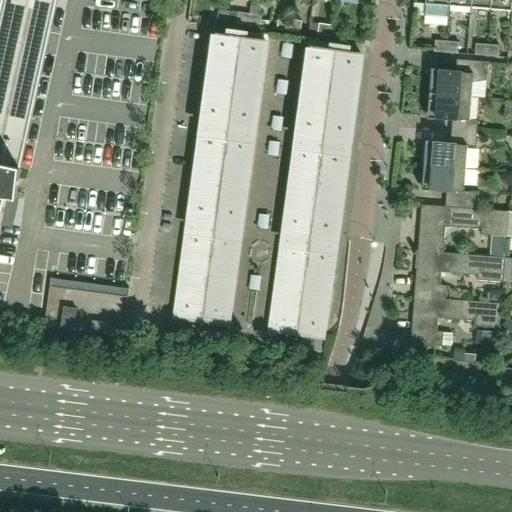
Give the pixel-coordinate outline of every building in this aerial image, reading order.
[(21,168),(57,0),(2,0),(0,13),(0,229),(7,198),(17,199),(21,168)] [(449,19),(450,6),(450,0),(425,0),(424,17),(449,19)] [(491,9),(491,0),(471,0),(470,8),(491,9)] [(511,11),(511,0),(491,0),(491,9),(511,11)] [(228,23),(230,11),(218,10),(217,21),(228,23)] [(248,25),(250,14),(238,13),(237,24),(248,25)] [(260,27),(262,16),(250,14),(248,25),(260,27)] [(289,31),(290,20),(279,18),(277,29),(289,31)] [(301,32),(302,21),(290,20),(289,31),(301,32)] [(329,36),(331,25),(319,24),(318,35),(329,36)] [(341,38),(342,27),(331,25),(329,36),(341,38)] [(254,129),(266,40),(216,34),(204,122),(254,129)] [(446,53),(447,42),(435,41),(435,52),(446,53)] [(458,54),(459,43),(447,42),(446,53),(458,54)] [(487,56),(488,45),(476,44),(475,55),(487,56)] [(499,57),(500,46),(488,45),(487,56),(499,57)] [(349,142),(361,53),(311,47),(299,135),(349,142)] [(487,81),(488,62),(457,60),(456,73),(432,71),(431,94),(472,97),(473,82),(487,81)] [(470,120),(472,97),(431,94),(429,117),(452,119),(451,132),(477,134),(478,121),(470,120)] [(240,227),(252,138),(203,131),(190,220),(240,227)] [(466,169),(468,146),(476,147),(477,134),(451,132),(450,145),(427,143),(425,166),(466,169)] [(335,240),(347,151),(297,144),(285,233),(335,240)] [(464,192),(466,169),(425,166),(423,189),(447,191),(445,207),(445,208),(477,210),(477,209),(478,193),(464,192)] [(507,237),(509,212),(477,209),(477,210),(445,208),(445,207),(422,205),(418,252),(443,254),(443,253),(446,227),(481,230),(481,235),(507,237)] [(227,324),(239,235),(189,228),(177,317),(227,324)] [(322,337),(334,248),(284,241),(272,330),(322,337)] [(503,282),(505,258),(443,253),(443,254),(418,252),(414,297),(446,300),(446,299),(447,286),(441,285),(442,273),(478,275),(477,280),(503,282)] [(511,258),(505,258),(503,282),(511,283),(511,258)] [(489,294),(489,301),(499,301),(499,291),(492,291),(489,294)] [(115,301),(58,293),(56,308),(113,316),(115,301)] [(499,328),(501,304),(446,299),(446,300),(414,297),(411,344),(442,346),(442,345),(451,346),(452,334),(443,333),(443,332),(437,331),(438,318),(474,321),(474,326),(499,328)] [(119,336),(121,325),(92,321),(91,333),(119,336)] [(464,362),(464,363),(475,364),(475,363),(475,355),(465,354),(465,360),(464,362)]
